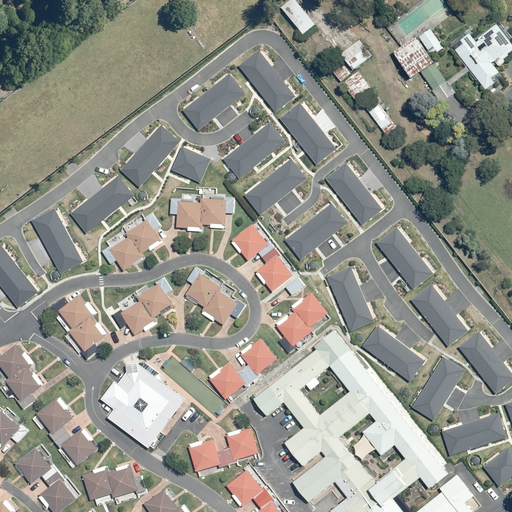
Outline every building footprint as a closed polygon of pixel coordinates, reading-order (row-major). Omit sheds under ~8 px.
[(294,0),(287,0),(279,7),(302,36),(315,26),(294,0)] [(450,44),(455,50),(486,90),(492,85),(489,81),(499,73),(492,64),(495,62),(499,66),(505,62),(503,59),(511,52),(511,44),(497,25),(476,41),(472,35),(468,30),(450,44)] [(456,93),(435,62),(430,56),(443,47),(430,27),(393,52),(411,78),(419,73),(440,104),(456,93)] [(373,56),(360,39),(341,54),(354,71),(373,56)] [(259,51),(240,66),(277,113),(296,98),(259,51)] [(351,74),(338,59),(327,68),(340,83),(351,74)] [(230,74),(184,110),(200,130),(246,94),(230,74)] [(375,93),(363,77),(347,89),(359,105),(375,93)] [(300,103),(281,118),(318,165),(337,150),(300,103)] [(403,135),(379,103),(368,111),(393,143),(403,135)] [(271,123),(225,160),(240,179),(286,143),(271,123)] [(181,143),(162,126),(122,171),(141,188),(181,143)] [(211,161),(183,148),(173,171),(201,183),(211,161)] [(292,159),(246,196),(261,215),(307,179),(292,159)] [(347,164),(327,179),(365,226),(384,211),(347,164)] [(135,196),(119,176),(72,214),(88,234),(135,196)] [(226,226),(227,201),(202,199),(201,203),(179,202),(177,228),(203,230),(203,225),(226,226)] [(333,204),(286,241),(302,260),(348,224),(333,204)] [(56,208),(34,220),(63,273),(84,261),(56,208)] [(162,241),(148,220),(126,234),(129,238),(111,250),(125,272),(146,257),(144,254),(162,241)] [(269,245),(253,225),(233,241),(249,261),(269,245)] [(398,228),(378,243),(416,291),(435,275),(398,228)] [(2,245),(0,246),(0,281),(20,307),(39,292),(2,245)] [(294,277),(277,256),(257,272),(273,293),(294,277)] [(351,267),(328,277),(352,332),(375,322),(351,267)] [(223,288),(200,274),(186,296),(205,308),(202,312),(225,326),(239,304),(220,292),(223,288)] [(304,285),(297,277),(285,287),(292,295),(304,285)] [(173,306),(160,284),(138,298),(141,302),(121,314),(136,336),(158,322),(155,317),(173,306)] [(432,285),(413,300),(450,347),(469,332),(432,285)] [(329,314),(313,293),(292,309),(295,313),(278,327),(294,347),(314,331),(311,327),(329,314)] [(97,315),(81,294),(60,310),(74,328),(70,331),(86,351),(107,335),(93,317),(97,315)] [(426,362),(378,327),(363,347),(411,382),(426,362)] [(408,489),(421,479),(430,491),(450,475),(336,330),(314,347),(317,351),(254,400),(268,417),(285,403),(305,429),(285,444),(303,468),(322,453),(326,457),(293,483),(309,503),(336,482),(349,499),(332,511),(472,511),(466,503),(474,497),(458,476),(441,489),(443,492),(418,511),(403,511),(392,498),(407,487),(408,489)] [(511,373),(479,333),(460,348),(498,395),(511,383),(511,373)] [(262,339),(241,355),(257,376),(278,359),(262,339)] [(34,365),(18,344),(0,356),(0,363),(10,377),(7,380),(22,401),(43,385),(30,368),(34,365)] [(116,381),(103,399),(116,408),(110,417),(150,447),(187,398),(139,362),(139,352),(123,359),(128,365),(129,371),(120,383),(116,381)] [(466,371),(444,358),(414,408),(435,421),(466,371)] [(247,384),(230,363),(210,379),(226,400),(247,384)] [(74,417),(58,397),(38,413),(54,433),(74,417)] [(0,412),(0,442),(4,446),(21,427),(2,410),(0,412)] [(499,413),(443,432),(451,456),(507,437),(499,413)] [(99,449),(83,428),(62,444),(78,465),(99,449)] [(252,429),(227,436),(234,461),(259,453),(252,429)] [(215,440),(190,447),(197,472),(222,464),(215,440)] [(53,467),(37,447),(17,463),(33,483),(53,467)] [(511,452),(509,448),(485,467),(501,487),(511,478),(511,452)] [(109,467),(84,475),(91,500),(113,493),(115,498),(140,490),(132,464),(111,471),(109,467)] [(243,506),(263,491),(247,471),(227,487),(243,506)] [(60,511),(78,498),(61,478),(41,494),(55,511),(60,511)] [(180,506),(167,487),(145,503),(151,511),(188,511),(183,503),(180,506)] [(15,511),(4,500),(0,503),(0,511),(15,511)] [(280,511),(272,502),(259,511),(280,511)]
